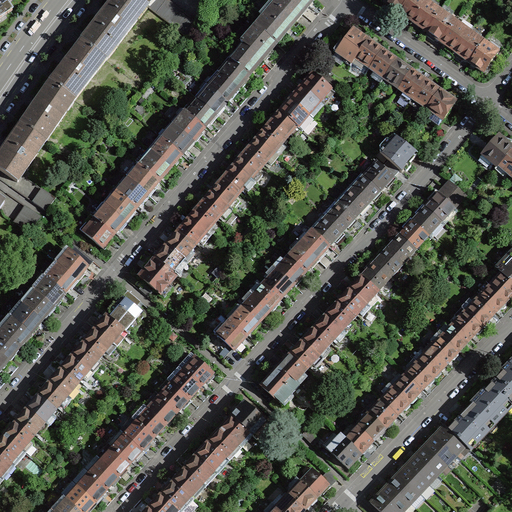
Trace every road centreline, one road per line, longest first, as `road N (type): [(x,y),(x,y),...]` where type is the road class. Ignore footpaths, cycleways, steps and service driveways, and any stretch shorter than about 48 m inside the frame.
road 1 (residential): [(487,101),(116,511)]
road 2 (residential): [(334,15),(114,271)]
road 3 (residential): [(341,505),(511,328)]
road 4 (residential): [(114,271),(0,406)]
road 5 (residential): [(344,3),(487,101)]
